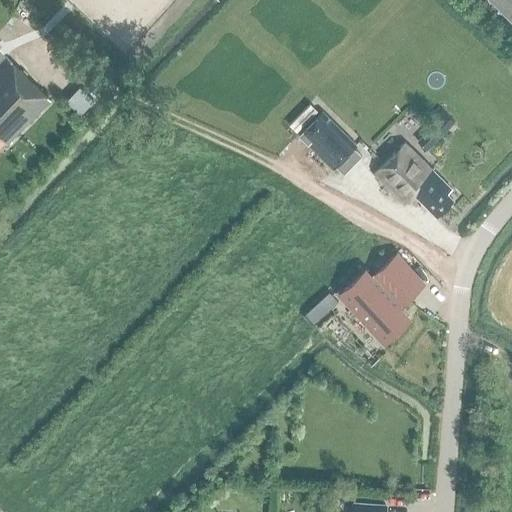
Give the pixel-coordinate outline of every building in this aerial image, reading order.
[(511,0),(489,0),(511,23),(511,0)] [(6,145),(49,101),(7,60),(0,67),(0,149),(5,144),(6,145)] [(80,85),(69,98),(83,111),(95,98),(80,85)] [(454,122),(439,108),(424,123),(440,138),(454,122)] [(298,136),(332,170),(356,146),(321,112),(298,136)] [(435,216),(452,200),(446,195),(449,191),(402,145),(374,173),(405,204),(415,195),(435,216)] [(396,258),(371,282),(365,275),(342,297),(388,345),(410,323),(399,311),(424,287),(396,258)] [(329,292),(304,315),(313,325),(338,302),(329,292)] [(384,511),(385,505),(353,503),(351,511),(384,511)]
